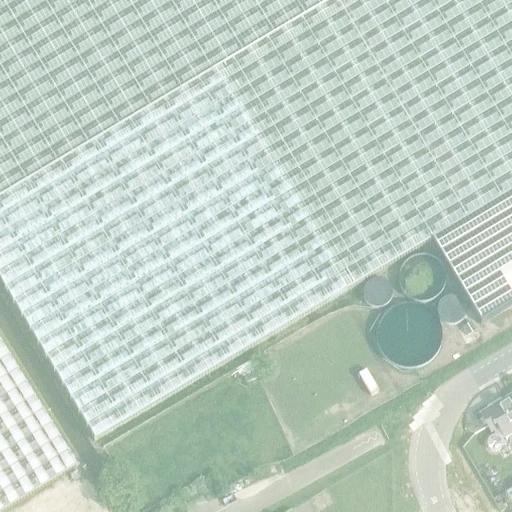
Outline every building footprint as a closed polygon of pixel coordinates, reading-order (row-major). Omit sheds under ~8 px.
[(511,0),(0,0),(0,281),(94,440),(343,293),(430,242),(511,195),(511,0)] [(511,195),(430,242),(432,247),(481,330),(511,312),(511,195)] [(414,257),(407,260),(402,265),(398,272),(397,279),(398,287),(402,293),(407,299),(414,302),(422,303),(431,301),(437,297),(442,290),(445,282),(444,274),(441,267),(436,261),(428,257),(421,256),(414,257)] [(397,306),(387,311),(380,319),(376,329),(375,339),(378,349),(383,358),(392,365),(402,369),(413,369),(423,366),(432,359),(438,350),(441,339),(440,328),(435,318),(428,310),(418,305),(407,304),(397,306)] [(471,323),(462,328),(467,336),(476,332),(471,323)] [(500,443),(511,435),(511,392),(509,394),(511,397),(480,416),(491,434),(494,432),(495,439),(491,440),(488,443),(488,447),(490,450),(494,452),(498,450),(501,447),(500,443)] [(501,503),(495,506),(498,511),(501,511),(505,510),(501,503)]
